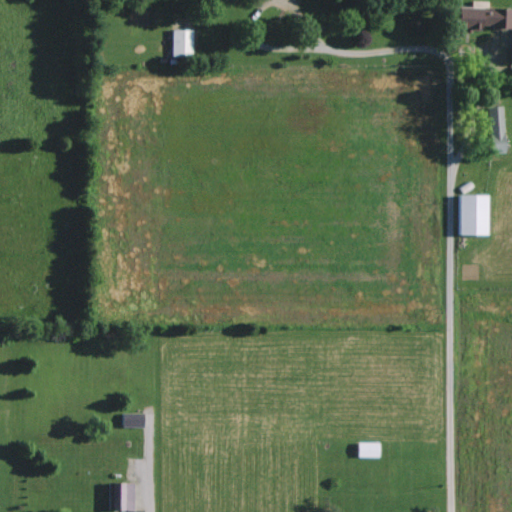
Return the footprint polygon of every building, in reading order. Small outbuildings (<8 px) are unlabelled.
[(509,10),(456,9),(456,29),(479,29),(479,28),(508,29),(509,10)] [(190,31),(169,31),(170,57),(190,56),(190,31)] [(486,108),(487,144),(501,143),(500,108),(486,108)] [(486,195),(457,194),(456,234),(485,235),(486,195)] [(119,427),(141,427),(141,414),(120,414),(119,427)] [(377,443),(355,443),(355,457),(377,458),(377,443)] [(130,483),(110,483),(111,509),(131,509),(130,483)]
